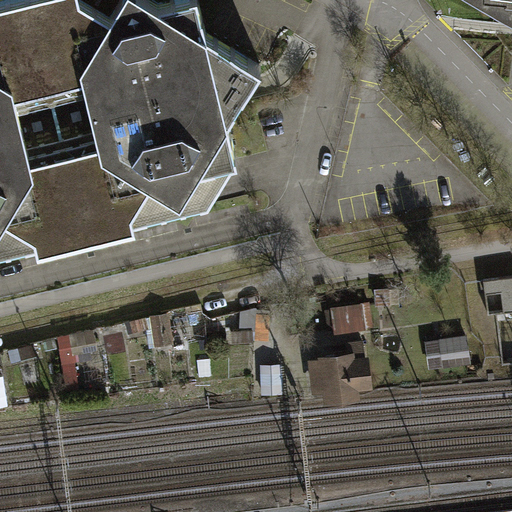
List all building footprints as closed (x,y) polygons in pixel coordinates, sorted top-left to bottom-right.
[(0,0),(0,257),(208,207),(237,158),(228,119),(262,65),(207,32),(199,0),(162,0),(159,1),(157,0),(118,0),(111,13),(88,0),(0,0)] [(511,25),(511,0),(467,0),(509,23),(511,25)] [(511,275),(484,279),(485,293),(501,291),(504,312),(511,310),(511,275)] [(363,325),(360,305),(334,309),(337,329),(363,325)] [(150,318),(154,345),(173,343),(169,315),(150,318)] [(253,329),(234,332),(235,344),(255,341),(253,329)] [(466,335),(426,341),(430,368),(470,363),(466,335)] [(321,360),(313,361),(315,388),(329,387),(330,397),(355,394),(353,384),(368,380),(362,341),(348,343),(348,355),(326,358),(321,360)] [(280,364),(263,364),(263,391),(281,391),(280,364)]
